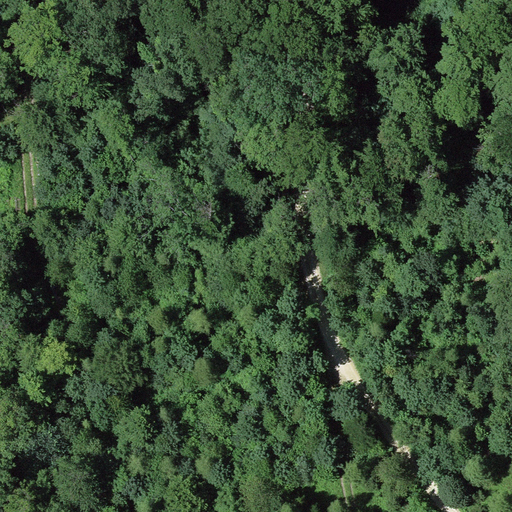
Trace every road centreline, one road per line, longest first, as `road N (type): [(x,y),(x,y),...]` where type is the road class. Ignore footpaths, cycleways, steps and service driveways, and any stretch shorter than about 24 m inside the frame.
road 1 (track): [(448,511),(347,374),(306,275),(295,193),(312,92),(347,0)]
road 2 (track): [(48,0),(32,87),(34,324)]
road 3 (track): [(329,329),(351,511)]
